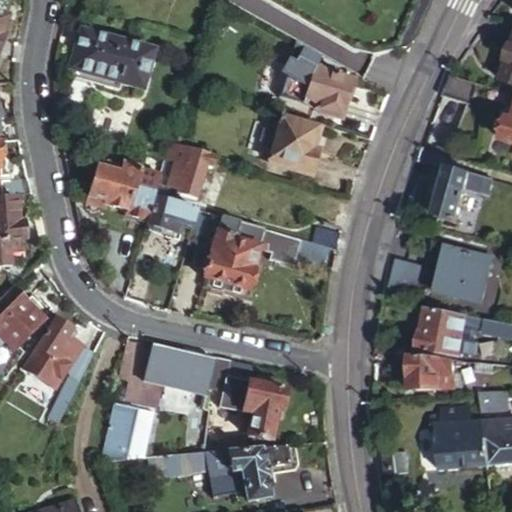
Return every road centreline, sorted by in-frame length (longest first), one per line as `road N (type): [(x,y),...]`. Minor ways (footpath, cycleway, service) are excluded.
road 1 (residential): [(346,367),(140,322),(81,288),(65,253),(36,123),(34,53),(44,0)]
road 2 (tertiary): [(460,0),(397,129),(367,227),(346,367)]
road 3 (tertiary): [(346,367),(358,511)]
